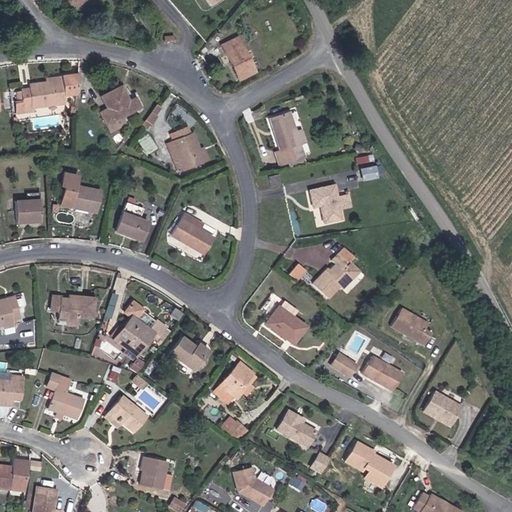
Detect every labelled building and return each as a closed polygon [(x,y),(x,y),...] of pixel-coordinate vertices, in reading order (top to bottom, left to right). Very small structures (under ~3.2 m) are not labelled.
[(241,40),(225,46),(241,82),(256,75),(241,40)] [(78,94),(77,74),(61,76),(62,81),(48,82),(28,84),(29,89),(20,89),(22,112),(34,111),(34,105),(64,103),(64,95),(78,94)] [(108,123),(121,116),(142,105),(136,96),(129,100),(121,85),(103,95),(109,106),(102,110),(108,123)] [(150,128),(162,107),(154,103),(142,124),(150,128)] [(302,145),(298,132),(290,111),(270,118),(282,151),(278,153),(282,165),(295,161),(291,149),(302,145)] [(126,125),(121,116),(108,123),(113,132),(126,125)] [(190,126),(179,130),(182,138),(174,141),(180,154),(173,157),(180,173),(208,161),(202,149),(196,133),(193,134),(190,126)] [(305,129),(298,132),(302,145),(310,142),(305,129)] [(182,138),(179,130),(171,134),(174,141),(182,138)] [(180,154),(174,141),(168,144),(173,157),(180,154)] [(307,156),(302,145),(291,149),(295,161),(307,156)] [(207,147),(202,149),(208,161),(212,160),(207,147)] [(358,164),(371,158),(368,152),(355,158),(358,164)] [(374,167),(362,169),(364,179),(376,176),(374,167)] [(82,175),(65,171),(61,188),(66,190),(63,203),(99,211),(103,191),(80,185),(82,175)] [(278,175),(271,177),(273,184),(280,182),(278,175)] [(336,185),(312,189),(315,207),(323,205),(326,221),(342,218),(340,208),(338,197),(336,185)] [(349,195),(338,197),(340,208),(351,206),(349,195)] [(42,200),(18,201),(18,221),(43,220),(42,200)] [(127,203),(117,231),(143,240),(150,223),(140,220),(144,209),(127,203)] [(187,213),(184,219),(199,229),(203,223),(187,213)] [(184,219),(173,236),(201,253),(212,237),(199,229),(184,219)] [(347,267),(352,262),(357,256),(345,245),(331,259),(335,264),(316,284),(330,298),(341,286),(344,288),(357,276),(347,267)] [(361,271),(352,262),(347,267),(357,276),(361,271)] [(299,263),(291,273),(299,280),(307,269),(299,263)] [(119,295),(114,294),(107,316),(112,318),(119,295)] [(9,297),(10,303),(0,305),(0,324),(15,321),(15,317),(21,316),(16,295),(9,297)] [(73,298),(51,297),(51,310),(56,310),(55,316),(63,317),(63,321),(76,322),(76,315),(89,316),(90,297),(73,297),(73,298)] [(282,299),(278,305),(293,315),(298,309),(282,299)] [(293,315),(278,305),(265,324),(297,345),(310,326),(293,315)] [(126,321),(117,333),(110,345),(122,353),(132,360),(146,340),(150,342),(161,328),(153,323),(145,334),(131,323),(138,313),(127,306),(120,317),(126,321)] [(405,308),(394,326),(426,345),(433,333),(427,329),(431,323),(405,308)] [(110,345),(117,333),(113,330),(106,341),(110,345)] [(200,364),(191,356),(175,345),(166,358),(190,377),(200,364)] [(194,352),(191,356),(200,364),(204,360),(194,352)] [(127,364),(132,360),(122,353),(119,359),(127,364)] [(340,353),(334,364),(351,375),(358,364),(340,353)] [(373,355),(363,372),(393,390),(404,372),(373,355)] [(134,375),(139,369),(134,368),(133,369),(130,367),(127,370),(134,375)] [(234,369),(209,401),(220,410),(226,405),(225,403),(247,379),(234,369)] [(72,379),(51,372),(48,384),(57,387),(50,409),(79,418),(85,398),(68,393),(72,379)] [(0,405),(11,406),(11,400),(22,400),(23,376),(16,376),(15,381),(0,380),(0,405)] [(112,378),(109,384),(117,387),(119,380),(112,378)] [(143,386),(134,379),(126,389),(136,396),(143,386)] [(251,384),(247,379),(225,403),(226,405),(231,408),(251,384)] [(440,386),(429,406),(456,421),(467,401),(440,386)] [(124,396),(111,410),(136,431),(148,417),(124,396)] [(220,410),(209,401),(204,406),(215,415),(220,410)] [(285,419),(273,437),(301,455),(311,440),(297,432),(299,428),(285,419)] [(225,441),(232,447),(241,439),(233,432),(225,441)] [(238,452),(239,450),(246,443),(241,439),(232,447),(238,452)] [(366,472),(363,477),(383,488),(397,461),(355,439),(344,460),(366,472)] [(317,450),(309,466),(321,473),(329,456),(317,450)] [(160,492),(164,476),(167,464),(146,459),(140,487),(160,492)] [(0,492),(22,495),(27,466),(11,464),(10,471),(0,469),(0,492)] [(252,466),(233,471),(238,489),(263,505),(273,489),(254,477),(252,466)] [(171,478),(164,476),(160,492),(168,493),(171,478)] [(54,511),(58,490),(40,486),(35,511),(54,511)] [(290,488),(286,495),(294,500),(298,494),(290,488)] [(217,499),(224,504),(229,497),(223,491),(217,499)] [(462,511),(430,495),(429,497),(422,494),(414,509),(419,511),(462,511)]
